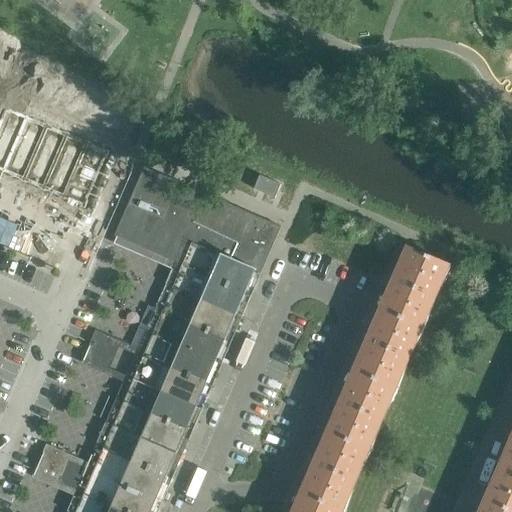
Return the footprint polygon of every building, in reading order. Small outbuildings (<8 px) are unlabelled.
[(0,102),(0,172),(83,209),(109,152),(0,102)] [(115,236),(183,266),(252,295),(281,227),(145,168),(115,236)] [(254,190),(275,199),(281,185),(260,176),(254,190)] [(392,283),(381,309),(423,327),(450,266),(408,247),(396,274),(394,273),(390,282),(392,283)] [(252,295),(183,266),(173,289),(241,320),(252,295)] [(241,320),(173,289),(163,311),(232,341),(241,320)] [(364,343),(365,344),(354,370),(397,388),(423,327),(381,309),(370,334),(368,334),(364,343)] [(163,311),(153,334),(222,364),(232,341),(163,311)] [(84,363),(106,372),(119,343),(97,333),(84,363)] [(153,334),(143,357),(212,387),(222,364),(153,334)] [(143,357),(133,380),(202,410),(212,387),(143,357)] [(339,405),(328,431),(370,449),(397,388),(354,370),(343,396),(341,395),(337,405),(339,405)] [(133,380),(123,403),(192,433),(202,410),(133,380)] [(123,403),(113,426),(182,456),(192,433),(123,403)] [(113,426),(103,448),(172,479),(182,456),(113,426)] [(312,466),(301,492),(344,510),(370,449),(328,431),(317,457),(315,456),(311,466),(312,466)] [(511,438),(511,439),(485,499),(511,510),(511,438)] [(35,477),(57,486),(69,457),(47,448),(35,477)] [(103,448),(94,471),(162,501),(172,479),(103,448)] [(94,471),(84,494),(124,511),(157,511),(162,501),(94,471)] [(343,511),(344,510),(301,492),(292,511),(343,511)] [(124,511),(84,494),(75,511),(124,511)] [(511,511),(511,510),(485,499),(479,511),(511,511)]
